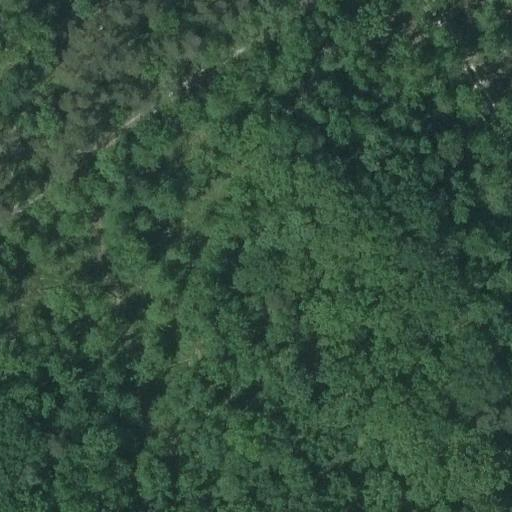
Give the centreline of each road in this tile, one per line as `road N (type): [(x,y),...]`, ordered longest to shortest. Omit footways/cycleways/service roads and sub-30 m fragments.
road 1 (track): [(0,242),(351,0)]
road 2 (track): [(428,0),(511,145)]
